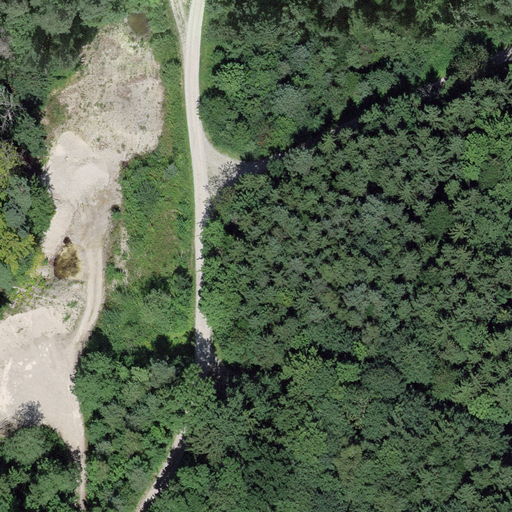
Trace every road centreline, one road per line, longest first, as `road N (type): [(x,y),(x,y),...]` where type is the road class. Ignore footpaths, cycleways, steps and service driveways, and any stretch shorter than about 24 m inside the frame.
road 1 (track): [(202,0),(191,63),(201,382),(188,437),(155,511)]
road 2 (track): [(200,183),(276,166),(511,51)]
road 3 (track): [(511,446),(409,403),(332,383),(201,382)]
road 4 (track): [(80,511),(78,409),(54,392),(22,393)]
road 5 (track): [(201,253),(105,243),(82,260)]
